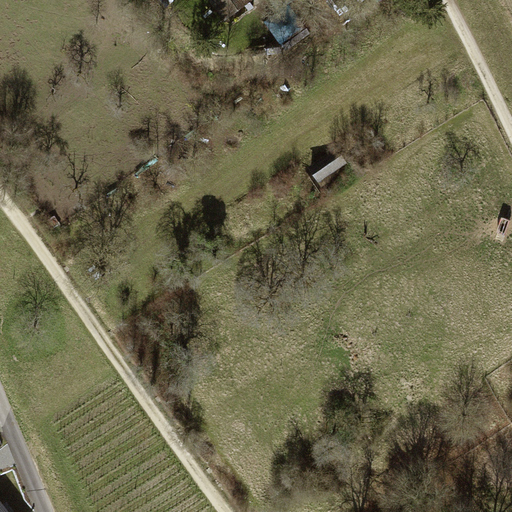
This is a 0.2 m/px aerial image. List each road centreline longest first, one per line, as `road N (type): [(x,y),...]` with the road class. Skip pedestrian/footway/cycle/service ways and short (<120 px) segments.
road 1 (track): [(0,186),(233,511)]
road 2 (track): [(511,120),(449,0)]
road 3 (residential): [(46,511),(0,397)]
